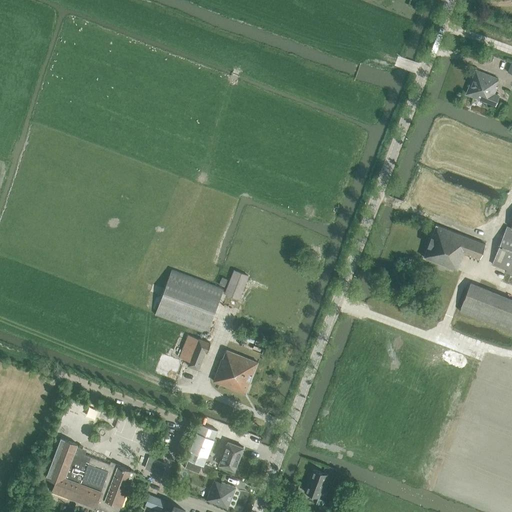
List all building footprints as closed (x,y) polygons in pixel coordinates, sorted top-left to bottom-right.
[(496,87),(499,79),(475,70),(466,94),(496,106),(500,96),(494,94),(497,87),(496,87)] [(509,179),(511,173),(511,169),(503,165),(499,174),(509,179)] [(457,270),(461,261),(465,252),(481,258),(487,245),(436,225),(424,257),(457,270)] [(511,226),(511,229),(507,227),(492,264),(511,271),(511,226)] [(173,270),(156,316),(208,335),(224,289),(173,270)] [(249,276),(235,271),(225,294),(240,299),(249,276)] [(222,277),(219,285),(225,287),(228,280),(222,277)] [(511,297),(471,282),(460,311),(511,330),(511,297)] [(208,353),(208,352),(211,344),(199,339),(189,335),(180,358),(190,362),(189,366),(199,370),(206,353),(208,353)] [(258,363),(233,352),(228,350),(224,359),(223,358),(214,381),(246,394),(258,363)] [(157,360),(157,369),(165,369),(165,360),(157,360)] [(218,431),(201,424),(187,459),(204,466),(218,431)] [(79,444),(61,438),(46,479),(55,482),(52,492),(95,508),(96,507),(109,511),(119,511),(122,506),(123,506),(136,472),(118,466),(118,467),(82,453),(82,448),(78,446),(79,444)] [(244,448),(228,442),(219,466),(235,472),(244,448)] [(149,457),(145,468),(163,475),(167,464),(149,457)] [(202,465),(188,460),(185,467),(199,473),(202,465)] [(313,470),(305,492),(319,498),(325,483),(320,481),(323,473),(313,470)] [(222,484),(215,481),(207,501),(228,509),(236,488),(222,483),(222,484)] [(162,511),(165,501),(150,495),(146,505),(162,511)]
